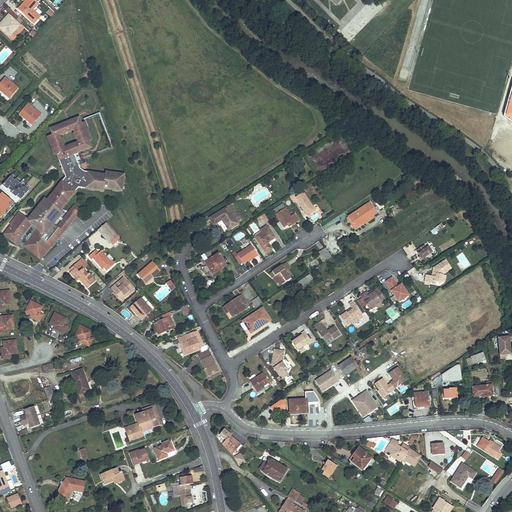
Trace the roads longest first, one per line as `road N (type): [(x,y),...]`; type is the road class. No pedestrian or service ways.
road 1 (residential): [(224,409),(245,426),(277,431),(466,419),(511,432)]
road 2 (tertiary): [(0,263),(129,337),(192,411)]
road 3 (residential): [(229,364),(398,264)]
road 4 (unknown): [(25,467),(55,433),(156,404)]
road 5 (residential): [(199,308),(307,236)]
road 6 (residential): [(41,511),(0,398)]
